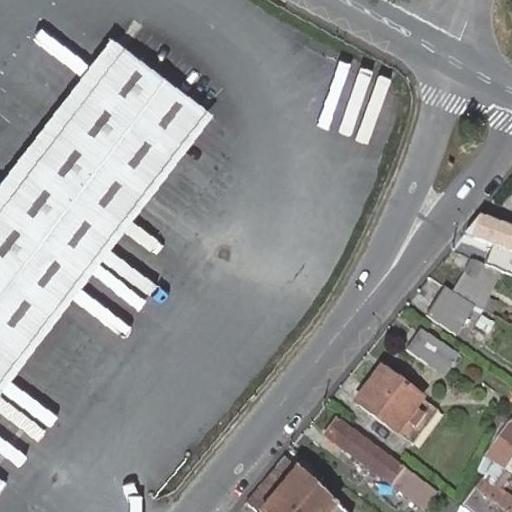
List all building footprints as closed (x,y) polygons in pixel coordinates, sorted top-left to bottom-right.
[(124,41),(116,35),(96,62),(96,79),(124,41)] [(0,207),(0,373),(204,101),(124,41),(96,79),(0,207)] [(0,207),(96,79),(96,62),(0,190),(0,207)] [(480,306),(502,272),(474,259),(454,291),(480,306)] [(473,305),(444,288),(429,315),(458,333),(473,305)] [(427,364),(442,343),(422,330),(407,351),(427,364)] [(442,343),(427,364),(445,375),(458,355),(442,343)] [(421,399),(383,367),(356,402),(396,431),(411,444),(437,409),(421,399)] [(436,494),(337,418),(324,434),(423,510),(436,494)] [(511,424),(508,421),(486,453),(493,458),(511,432),(511,424)] [(511,432),(493,458),(503,467),(511,454),(511,432)] [(284,454),(245,501),(257,511),(265,511),(301,470),(284,454)] [(511,454),(503,467),(511,472),(511,454)] [(511,511),(511,500),(499,491),(510,475),(483,456),(476,470),(481,472),(459,505),(468,511),(511,511)] [(265,511),(345,511),(301,470),(265,511)]
